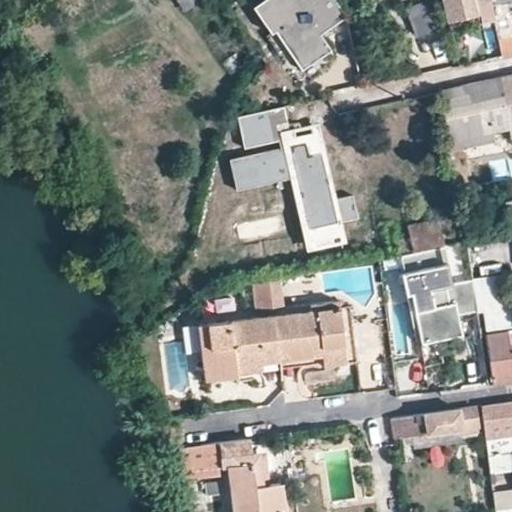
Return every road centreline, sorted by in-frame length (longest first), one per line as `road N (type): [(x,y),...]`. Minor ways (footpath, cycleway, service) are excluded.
road 1 (residential): [(189,433),(511,391)]
road 2 (residential): [(343,100),(511,63)]
